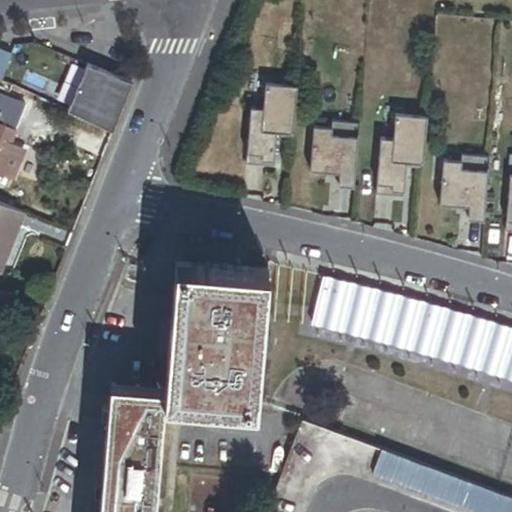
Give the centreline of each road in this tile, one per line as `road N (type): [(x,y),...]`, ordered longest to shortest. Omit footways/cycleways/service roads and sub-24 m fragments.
road 1 (residential): [(119,221),(278,239),(511,293)]
road 2 (residential): [(6,511),(119,221)]
road 3 (unknown): [(76,511),(100,372),(131,293),(127,273),(102,265)]
road 4 (residential): [(119,221),(191,0)]
